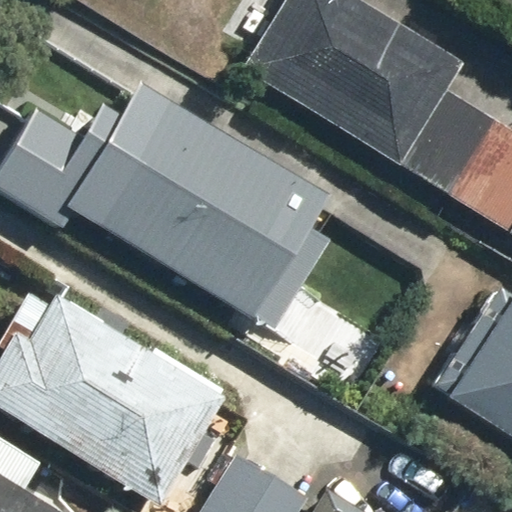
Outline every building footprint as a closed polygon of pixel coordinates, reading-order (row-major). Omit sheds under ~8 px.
[(378,171),(424,97),(436,77),(313,0),(267,0),(222,74),(378,171)] [(487,239),(511,198),(511,151),(424,97),(378,171),(487,239)] [(302,205),(141,103),(120,135),(95,120),(39,208),(244,338),(302,246),(284,234),(302,205)] [(59,157),(0,114),(0,194),(21,210),(59,157)] [(511,198),(487,239),(511,255),(511,198)] [(511,303),(484,286),(412,406),(511,466),(511,474),(503,490),(511,495),(511,303)] [(188,427),(203,402),(13,291),(0,312),(0,435),(130,511),(138,511),(167,463),(181,471),(202,435),(188,427)] [(0,511),(23,511),(2,499),(19,471),(0,460),(0,511)] [(338,511),(313,498),(304,511),(338,511)] [(201,511),(185,501),(177,511),(201,511)]
